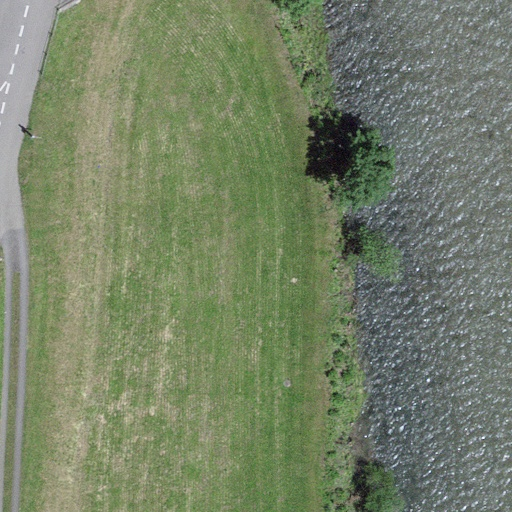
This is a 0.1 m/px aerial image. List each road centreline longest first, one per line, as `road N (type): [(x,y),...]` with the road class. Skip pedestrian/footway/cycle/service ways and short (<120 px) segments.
road 1 (track): [(0,153),(20,274),(9,511)]
road 2 (unclassified): [(32,0),(0,127)]
